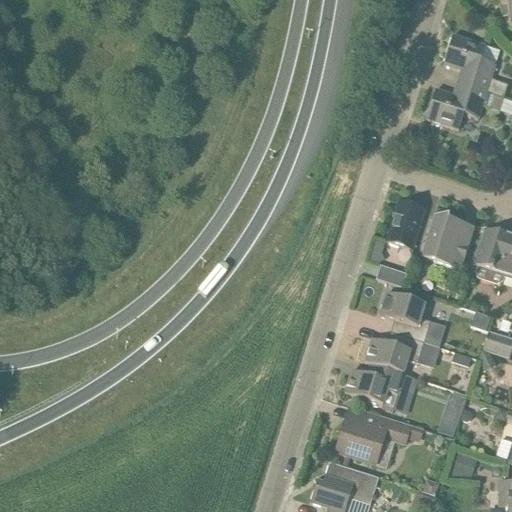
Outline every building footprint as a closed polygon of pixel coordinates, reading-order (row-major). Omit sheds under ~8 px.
[(511,24),(511,0),(499,0),(501,8),(507,7),(510,25),(511,24)] [(495,68),(480,63),(484,49),(452,39),(442,69),(460,74),(456,86),(502,100),(506,87),(490,82),(495,68)] [(477,122),(482,108),(498,113),(502,100),(456,86),(452,98),(435,92),(425,122),(458,133),(463,118),(477,122)] [(385,245),(411,253),(424,213),(398,205),(385,245)] [(433,266),(459,274),(473,232),(453,225),(453,218),(433,217),(420,259),(434,264),(433,266)] [(511,240),(483,232),(472,267),(476,268),(474,275),(477,282),(495,287),(502,284),(503,280),(511,282),(511,240)] [(375,282),(402,290),(406,276),(380,268),(375,282)] [(420,322),(424,308),(386,296),(379,319),(399,325),(396,337),(423,346),(429,325),(420,322)] [(489,319),(474,314),(469,329),(484,334),(489,319)] [(481,353),(509,361),(511,349),(511,341),(487,334),(481,353)] [(375,368),(403,377),(407,363),(416,366),(423,346),(396,337),(392,349),(371,342),(364,365),(375,369),(375,368)] [(495,367),(491,357),(481,354),(478,362),(483,373),(495,367)] [(471,360),(454,355),(451,364),(468,369),(471,360)] [(344,397),(392,412),(403,377),(375,368),(375,369),(372,380),(351,374),(344,397)] [(450,396),(445,411),(461,416),(466,402),(450,396)] [(471,420),(470,414),(463,411),(459,423),(465,425),(470,423),(471,420)] [(336,456),(376,468),(384,442),(404,449),(407,441),(418,445),(422,432),(379,419),(360,413),(356,427),(346,424),(336,456)] [(476,463),(456,455),(448,477),(469,484),(476,463)] [(327,511),(326,511),(344,511),(348,501),(369,508),(377,481),(328,465),(322,487),(316,485),(309,506),(327,511)] [(506,510),(506,511),(511,511),(511,484),(498,484),(497,510),(506,510)] [(427,511),(431,500),(415,495),(410,509),(419,511),(427,511)]
